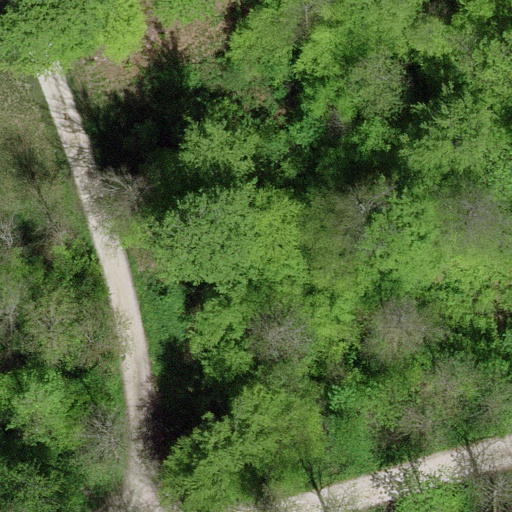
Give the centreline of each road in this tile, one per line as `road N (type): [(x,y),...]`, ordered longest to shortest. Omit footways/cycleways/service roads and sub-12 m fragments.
road 1 (track): [(8,0),(110,261),(137,401),(129,511)]
road 2 (track): [(282,511),(511,451)]
